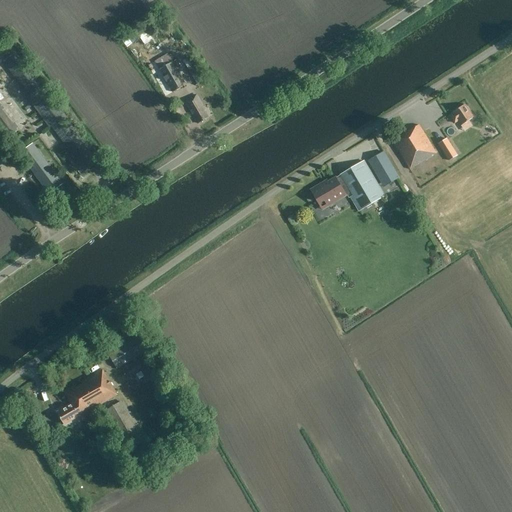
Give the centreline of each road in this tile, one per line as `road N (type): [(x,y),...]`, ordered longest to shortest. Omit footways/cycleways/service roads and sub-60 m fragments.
road 1 (unclassified): [(0,388),(289,181),(511,37)]
road 2 (unclassified): [(0,275),(413,0)]
